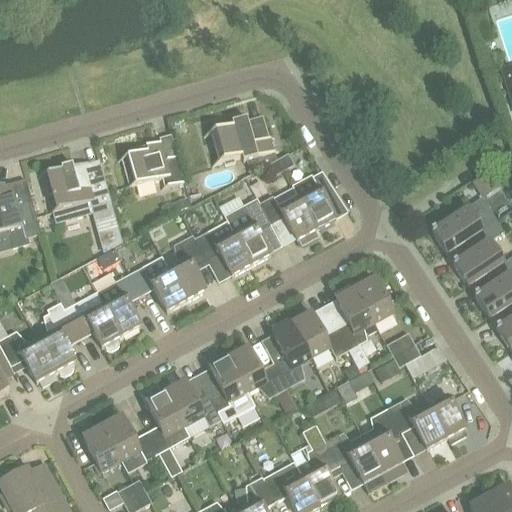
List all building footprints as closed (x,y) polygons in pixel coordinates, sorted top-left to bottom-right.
[(258,160),(275,155),(279,154),(278,153),(273,154),(270,142),(275,140),(274,139),(254,145),(247,121),(232,126),(233,130),(226,132),(225,129),(214,132),(215,135),(203,139),(204,140),(212,137),(220,165),(212,168),(212,169),(224,165),(225,169),(236,166),(235,162),(242,160),(244,164),(259,160),(258,160)] [(185,186),(177,159),(166,163),(161,145),(146,149),(148,154),(128,160),(136,189),(162,182),(165,191),(185,186)] [(289,157),(267,169),(273,181),(295,169),(289,157)] [(90,186),(85,167),(48,177),(58,214),(90,205),(92,211),(111,205),(105,182),(90,186)] [(316,190),(298,200),(317,234),(336,224),(315,185),(314,185),(316,190)] [(42,238),(32,204),(17,208),(12,189),(13,188),(13,187),(0,190),(0,241),(10,238),(13,250),(27,246),(26,242),(42,238)] [(315,235),(317,234),(298,200),(297,201),(292,192),(274,203),(272,200),(260,207),(272,229),(285,222),(297,245),(300,244),(302,249),(318,240),(315,235)] [(447,258),(465,246),(469,243),(497,224),(482,201),(466,212),(467,213),(436,234),(435,233),(431,235),(447,258)] [(185,202),(174,206),(177,215),(189,211),(185,202)] [(259,236),(272,229),(260,207),(259,207),(258,204),(235,216),(242,230),(233,236),(252,270),(271,259),(259,236)] [(505,235),(497,224),(469,243),(476,254),(457,266),(456,265),(453,267),(468,290),(490,275),(503,266),(490,245),(505,235)] [(227,225),(195,243),(206,265),(219,258),(232,281),(252,270),(233,236),(227,225)] [(193,272),(206,265),(195,243),(193,239),(174,250),(178,266),(168,271),(186,305),(206,295),(193,272)] [(511,260),(503,266),(490,275),(497,286),(479,298),(477,297),(474,299),(490,322),(511,308),(511,307),(511,260)] [(186,305),(168,271),(162,261),(130,278),(141,300),(154,293),(167,316),(186,305)] [(103,307),(121,341),(141,330),(128,307),(141,300),(130,278),(116,286),(122,296),(103,307)] [(375,282),(356,293),(374,327),(393,317),(395,322),(396,321),(375,282)] [(348,327),(336,333),(348,355),(361,348),(355,338),(374,327),(356,293),(336,304),(348,327)] [(102,352),(105,350),(106,352),(112,354),(118,350),(120,345),(119,342),(121,341),(103,307),(97,296),(64,314),(76,336),(89,329),(102,352)] [(63,343),(76,336),(64,314),(61,307),(48,314),(49,318),(44,321),(48,337),(38,342),(56,376),(59,375),(60,377),(65,379),(72,375),(74,370),(72,368),(76,366),(63,343)] [(511,307),(511,308),(511,323),(500,331),(499,329),(496,331),(511,354),(511,353),(511,307)] [(336,362),(348,355),(336,333),(324,340),(312,317),(292,327),(311,362),(330,351),(336,362)] [(301,367),(311,362),(292,327),(273,338),(285,361),(273,368),(287,393),(304,383),(301,367)] [(56,376),(38,342),(28,348),(16,336),(0,344),(0,350),(11,371),(24,364),(37,387),(40,385),(43,391),(57,383),(54,378),(56,376)] [(386,349),(393,360),(415,348),(409,337),(386,349)] [(415,348),(393,360),(399,372),(421,360),(415,348)] [(249,351),(229,362),(248,396),(258,391),(269,403),(287,393),(273,368),(261,374),(249,351)] [(422,361),(406,370),(413,383),(444,366),(436,352),(422,361)] [(0,354),(0,399),(9,395),(3,384),(13,378),(0,354)] [(209,373),(222,396),(210,402),(222,424),(224,427),(241,417),(237,402),(248,396),(229,362),(209,373)] [(368,375),(337,392),(346,408),(358,401),(355,397),(374,386),(368,375)] [(209,431),(222,424),(210,402),(198,409),(185,386),(166,396),(184,431),(204,420),(209,431)] [(446,444),(448,443),(451,448),(466,439),(464,434),(466,433),(445,394),(444,394),(446,399),(428,409),(446,444)] [(146,407),(159,430),(147,437),(159,458),(171,452),(165,441),(184,431),(166,396),(146,407)] [(427,454),(446,444),(428,409),(418,415),(406,403),(388,413),(402,438),(414,431),(427,454)] [(364,444),(383,478),(388,487),(408,477),(390,444),(402,438),(388,413),(371,423),(373,433),(362,439),(364,444)] [(122,420),(103,431),(121,465),(140,455),(146,465),(159,458),(147,437),(135,443),(122,420)] [(311,473),(301,478),(319,511),(320,511),(339,502),(327,479),(339,472),(326,448),(315,429),(302,437),(312,454),(307,457),(311,473)] [(103,475),(121,465),(103,431),(83,441),(104,481),(105,480),(103,475)] [(388,487),(383,478),(364,444),(362,439),(351,445),(343,438),(326,448),(339,472),(351,466),(369,498),(388,487)] [(67,511),(43,468),(29,476),(27,472),(0,486),(0,488),(5,498),(1,500),(8,511),(67,511)] [(294,511),(319,511),(301,478),(282,489),(276,478),(264,485),(276,507),(288,500),(294,511)] [(266,511),(276,507),(264,485),(262,481),(249,488),(257,502),(239,511),(266,511)] [(117,496),(123,508),(146,495),(139,484),(117,496)] [(511,511),(511,494),(509,489),(489,500),(496,511),(511,511)] [(141,511),(152,506),(146,495),(123,508),(125,511),(141,511)] [(486,501),(483,496),(470,503),(473,509),(470,510),(470,511),(496,511),(489,500),(486,501)]
